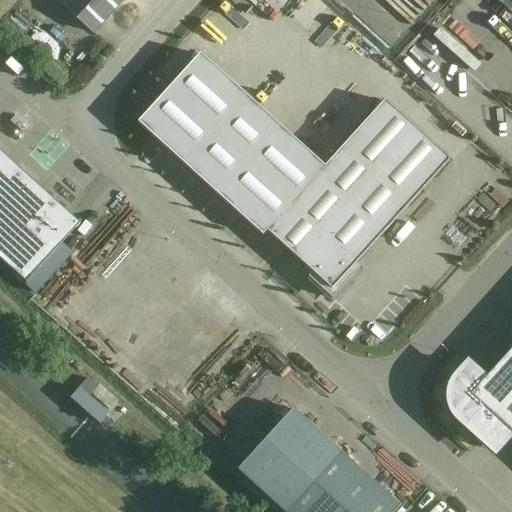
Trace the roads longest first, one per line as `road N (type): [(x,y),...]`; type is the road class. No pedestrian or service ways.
road 1 (unclassified): [(70,128),(371,402)]
road 2 (unclassified): [(511,246),(371,402)]
road 3 (unclassified): [(70,128),(186,0)]
road 4 (unclassified): [(371,402),(491,511)]
